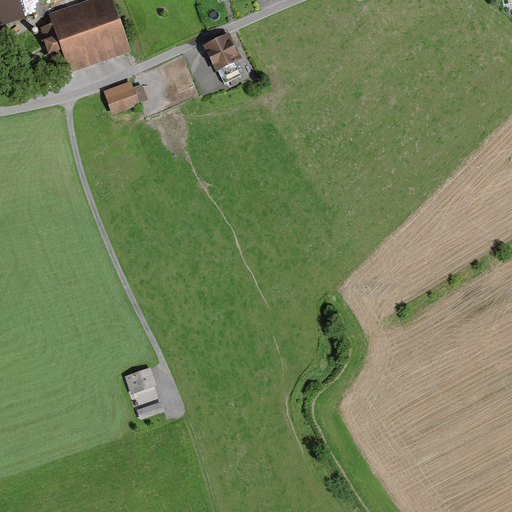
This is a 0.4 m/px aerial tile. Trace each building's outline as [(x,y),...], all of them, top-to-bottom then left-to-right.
[(0,0),(0,29),(27,22),(20,0),(0,0)] [(115,0),(85,0),(49,13),(69,68),(132,45),(115,0)] [(229,39),(207,49),(217,72),(240,61),(229,39)] [(132,83),(103,94),(112,117),(140,107),(132,83)] [(149,371),(127,378),(133,394),(155,387),(149,371)] [(162,404),(138,413),(141,420),(164,412),(162,404)]
